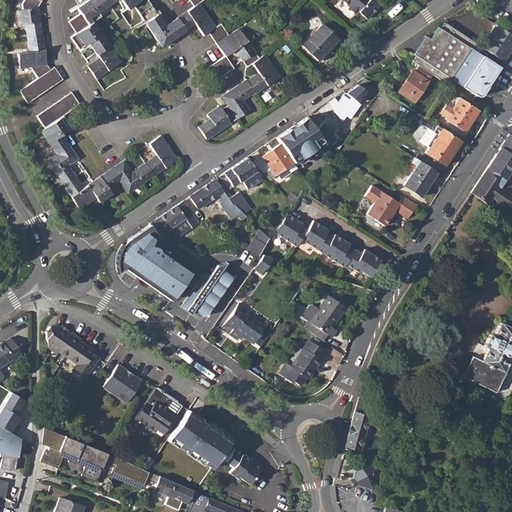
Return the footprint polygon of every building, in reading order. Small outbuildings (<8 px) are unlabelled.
[(27,102),(61,79),(53,67),(50,69),(46,64),(46,62),(37,7),(40,0),(23,0),(22,4),(22,9),(17,10),(19,25),(24,24),(28,51),(17,54),(19,68),(30,67),(37,78),(19,91),(27,102)] [(109,4),(106,0),(87,0),(77,7),(80,12),(69,21),(76,32),(70,36),(79,49),(88,43),(99,57),(87,65),(96,78),(120,61),(92,21),(100,16),(98,12),(109,4)] [(138,0),(114,0),(115,1),(115,0),(120,0),(127,9),(133,5),(161,46),(178,35),(169,22),(165,25),(147,0),(139,0),(139,1),(138,0)] [(176,0),(177,0),(188,0),(193,6),(176,17),(185,30),(195,24),(203,35),(208,32),(215,43),(224,56),(225,55),(234,49),(246,66),(251,63),(257,72),(245,80),(245,79),(221,95),(227,105),(221,109),(218,105),(206,114),(209,118),(197,126),(206,138),(248,109),(241,99),(253,91),(254,93),(278,76),(263,54),(258,57),(237,28),(228,35),(220,24),(215,26),(199,3),(202,0),(176,0)] [(341,0),(347,5),(347,6),(347,7),(355,14),(357,11),(366,18),(379,4),(373,0),(341,0)] [(321,23),(300,45),(317,61),(337,38),(321,23)] [(415,55),(411,61),(446,83),(450,78),(476,95),(480,96),(499,67),(469,47),(473,41),(444,23),(440,29),(438,27),(431,39),(425,36),(413,54),(415,55)] [(511,35),(495,24),(481,47),(503,61),(511,46),(511,35)] [(224,56),(207,67),(215,79),(233,67),(225,55),(224,56)] [(413,70),(398,92),(414,102),(428,80),(413,70)] [(344,91),(320,124),(336,136),(341,128),(339,126),(346,114),(350,117),(356,110),(360,103),(344,91)] [(79,104),(70,92),(36,116),(44,128),(40,131),(56,154),(46,161),(79,209),(96,197),(99,202),(111,193),(108,189),(119,181),(127,193),(177,159),(160,135),(148,143),(156,155),(131,172),(123,160),(83,187),(67,165),(77,158),(61,135),(71,128),(62,116),(79,104)] [(477,110),(458,97),(444,119),(464,131),(477,110)] [(295,123),(275,137),(279,143),(293,162),(323,141),(307,117),(295,125),(295,123)] [(460,141),(425,118),(421,124),(436,134),(425,152),(444,165),(460,141)] [(511,136),(508,134),(503,142),(511,148),(511,136)] [(511,148),(503,142),(486,168),(498,188),(511,167),(511,148)] [(279,143),(251,162),(253,164),(263,174),(270,169),(274,174),(293,162),(279,143)] [(246,156),(214,178),(223,191),(241,180),(246,188),(265,176),(263,174),(253,164),(251,165),(246,156)] [(419,160),(412,172),(403,185),(420,196),(437,172),(419,160)] [(486,168),(470,192),(487,205),(494,194),(498,197),(496,201),(511,212),(511,197),(498,188),(486,168)] [(214,178),(189,196),(197,208),(216,195),(220,201),(219,203),(230,219),(241,211),(233,204),(232,205),(228,199),(223,191),(214,178)] [(295,186),(287,198),(292,203),(296,198),(302,190),(307,194),(311,188),(306,181),(300,189),(295,186)] [(416,205),(403,196),(399,202),(371,185),(364,195),(374,202),(367,213),(385,226),(389,219),(387,217),(389,214),(391,215),(395,210),(407,218),(416,205)] [(302,190),(296,198),(311,208),(316,200),(307,194),(302,190)] [(234,193),(228,199),(232,205),(233,204),(241,211),(246,206),(234,193)] [(183,200),(153,220),(162,232),(165,230),(166,232),(174,227),(178,234),(180,234),(198,222),(183,200)] [(301,223),(285,213),(273,232),(294,246),(299,239),(342,267),(349,271),(351,268),(357,273),(359,271),(369,277),(380,260),(362,249),(360,253),(357,257),(351,253),(353,250),(347,246),(348,244),(333,234),(331,236),(325,232),(326,230),(312,220),(305,229),(299,225),(301,223)] [(153,220),(148,224),(157,235),(161,232),(162,232),(153,220)] [(170,299),(191,269),(187,267),(153,244),(155,239),(157,235),(148,224),(141,229),(132,235),(125,240),(122,244),(119,249),(117,254),(116,258),(116,263),(116,267),(117,270),(120,269),(123,268),(140,279),(167,297),(170,299)] [(264,244),(252,238),(246,249),(257,255),(259,253),(264,244)] [(262,254),(253,268),(262,274),(273,257),(262,254)] [(204,273),(181,306),(186,309),(184,311),(190,315),(194,310),(199,313),(204,316),(231,277),(227,273),(222,270),(227,263),(216,266),(209,276),(204,273)] [(327,294),(308,322),(331,337),(336,330),(332,327),(345,307),(327,294)] [(237,304),(225,322),(233,328),(229,333),(237,339),(240,335),(252,344),(264,328),(243,313),(246,310),(237,304)] [(466,378),(464,383),(504,403),(511,385),(511,328),(499,322),(492,336),(490,334),(484,345),(487,347),(480,360),(471,355),(470,358),(462,375),(466,378)] [(49,327),(46,332),(46,346),(56,353),(57,352),(73,364),(70,369),(84,380),(99,358),(92,353),(93,351),(79,341),(80,339),(71,333),(71,334),(57,324),(55,324),(51,325),(49,327)] [(285,363),(278,373),(291,383),(292,381),(301,387),(320,359),(319,357),(324,350),(309,340),(290,366),(285,363)] [(2,341),(0,342),(0,380),(4,378),(4,375),(0,368),(0,367),(14,358),(2,341)] [(118,365),(103,386),(126,402),(141,381),(118,365)] [(208,386),(211,383),(203,377),(200,380),(208,386)] [(141,407),(134,417),(160,435),(167,426),(165,424),(170,418),(172,419),(181,405),(155,387),(143,404),(149,408),(147,411),(141,407)] [(357,401),(345,446),(359,450),(368,415),(365,414),(367,405),(357,401)] [(187,412),(169,440),(213,471),(231,444),(187,412)] [(0,450),(2,452),(0,462),(0,467),(14,470),(19,439),(0,426),(0,450)] [(142,489),(152,494),(154,490),(160,476),(146,470),(137,465),(125,460),(122,459),(102,451),(57,432),(51,430),(45,445),(48,446),(47,450),(43,449),(39,460),(58,468),(63,458),(84,466),(81,475),(96,482),(100,472),(109,476),(107,483),(139,496),(142,489)] [(235,448),(226,461),(234,466),(229,472),(238,479),(240,477),(250,484),(263,465),(256,460),(255,461),(235,448)] [(146,453),(137,465),(146,470),(154,459),(146,453)] [(358,462),(355,477),(358,484),(361,485),(366,465),(358,462)] [(366,465),(361,485),(374,488),(379,468),(366,465)] [(437,472),(432,488),(440,491),(445,474),(437,472)] [(193,499),(196,491),(160,476),(154,490),(168,496),(165,504),(179,509),(182,500),(187,502),(187,501),(191,503),(193,499)] [(196,491),(193,499),(201,502),(204,495),(196,491)] [(59,497),(53,511),(80,511),(83,505),(59,497)] [(244,511),(209,497),(204,510),(208,511),(244,511)]
